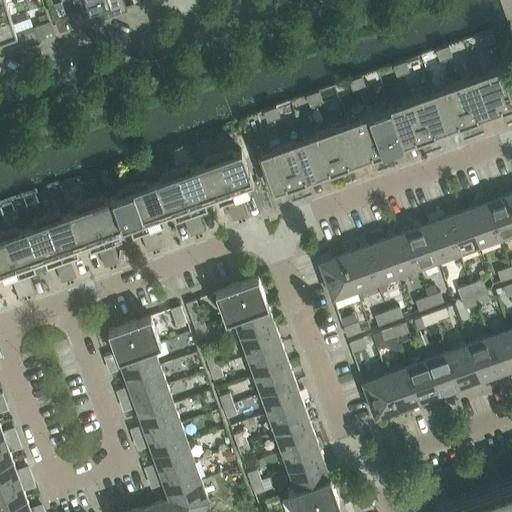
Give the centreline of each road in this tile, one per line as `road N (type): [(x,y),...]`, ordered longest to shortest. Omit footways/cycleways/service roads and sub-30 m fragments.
road 1 (residential): [(68,299),(119,448),(115,464),(64,484),(50,473),(0,330)]
road 2 (residential): [(278,245),(295,221),(511,144)]
road 3 (residential): [(372,465),(347,448),(278,245)]
road 4 (residential): [(68,299),(246,237),(278,245)]
road 5 (residential): [(0,95),(191,27)]
road 6 (residential): [(372,465),(511,415)]
